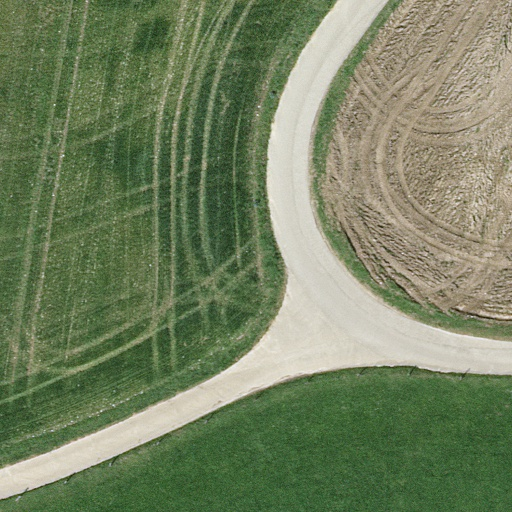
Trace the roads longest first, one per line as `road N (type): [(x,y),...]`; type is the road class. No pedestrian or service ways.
road 1 (unclassified): [(366,0),(301,75),(284,179),(334,334),(511,361)]
road 2 (track): [(0,489),(273,370),(334,334)]
